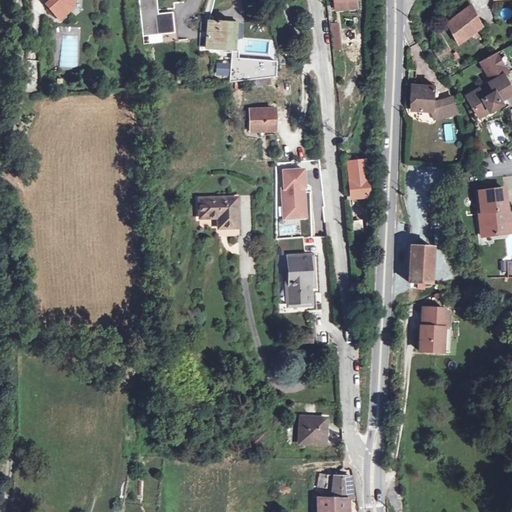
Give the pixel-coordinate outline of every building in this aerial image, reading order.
[(52,0),(47,5),(59,19),(74,7),(74,0),(52,0)] [(139,0),(143,34),(173,31),(171,13),(158,14),(156,14),(155,11),(158,10),(156,0),(155,0),(154,0),(139,0)] [(471,3),(449,21),(460,43),(482,25),(471,3)] [(207,48),(209,22),(202,21),(200,47),(207,48)] [(235,24),(209,22),(207,48),(233,50),(235,24)] [(330,23),(333,51),(343,50),(341,22),(330,23)] [(480,89),(468,96),(477,112),(489,105),(491,110),(500,105),(498,101),(501,99),(511,92),(511,86),(504,74),(508,72),(498,52),(480,61),(492,81),(490,82),(493,87),(482,93),(480,89)] [(231,59),(230,82),(275,77),(276,62),(231,59)] [(228,66),(218,65),(218,75),(227,76),(228,66)] [(409,67),(408,84),(414,84),(415,84),(416,67),(409,67)] [(414,84),(412,109),(433,110),(433,118),(453,117),(458,114),(453,98),(440,102),(434,101),(435,86),(415,84),(414,84)] [(489,105),(477,112),(480,117),(491,110),(489,105)] [(275,109),(250,110),(251,132),(259,131),(259,135),(268,135),(268,131),(275,131),(275,109)] [(456,142),(454,123),(444,124),(445,143),(456,142)] [(283,171),(284,189),(282,189),(284,219),(303,218),(301,194),(303,192),(303,188),(305,187),(303,169),(283,171)] [(366,180),(350,182),(352,198),(367,196),(366,180)] [(504,188),(478,192),(481,212),(478,212),(481,236),(503,233),(500,210),(506,210),(504,188)] [(237,198),(200,199),(200,218),(221,217),(222,228),(238,227),(237,198)] [(506,210),(500,210),(503,233),(511,232),(508,209),(506,210)] [(360,221),(353,222),(354,231),(361,230),(360,221)] [(410,246),(408,282),(411,283),(410,288),(417,288),(418,283),(431,283),(433,284),(434,280),(431,280),(433,247),(410,246)] [(290,283),(287,283),(288,305),(310,304),(309,293),(319,293),(317,256),(288,258),(289,274),(290,283)] [(447,327),(448,314),(442,308),(423,307),(422,326),(421,326),(419,350),(443,351),(443,339),(448,336),(450,336),(450,327),(447,327)] [(301,417),(299,443),(324,445),(326,419),(301,417)] [(319,474),(317,487),(323,488),(325,488),(327,475),(319,474)] [(327,475),(325,488),(332,489),(333,499),(348,499),(348,500),(353,500),(350,476),(335,476),(327,475)] [(333,499),(318,498),(318,511),(348,511),(348,500),(348,499),(333,499)]
